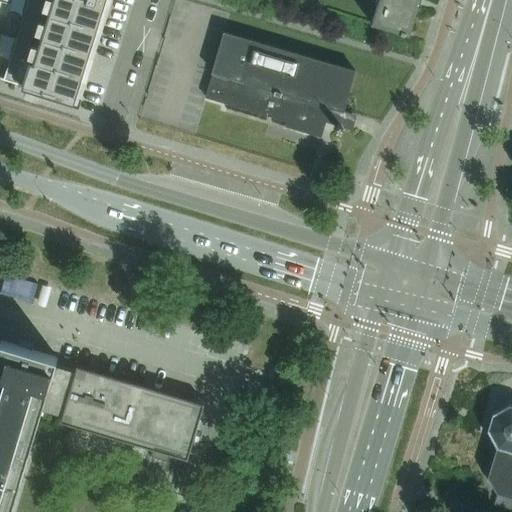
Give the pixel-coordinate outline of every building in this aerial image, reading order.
[(28,0),(4,78),(70,99),(80,102),(111,0),(28,0)] [(378,0),(371,23),(410,35),(420,0),(378,0)] [(355,70),(224,31),(212,72),(213,72),(206,97),(286,120),(285,126),(321,136),(330,107),(343,111),(355,70)] [(38,284),(6,274),(1,293),(33,302),(38,284)] [(197,407),(169,398),(56,364),(58,355),(2,338),(0,344),(0,511),(9,511),(40,410),(183,453),(197,407)] [(511,403),(509,403),(491,414),(487,430),(496,446),(497,447),(488,476),(497,492),(511,496),(511,403)]
